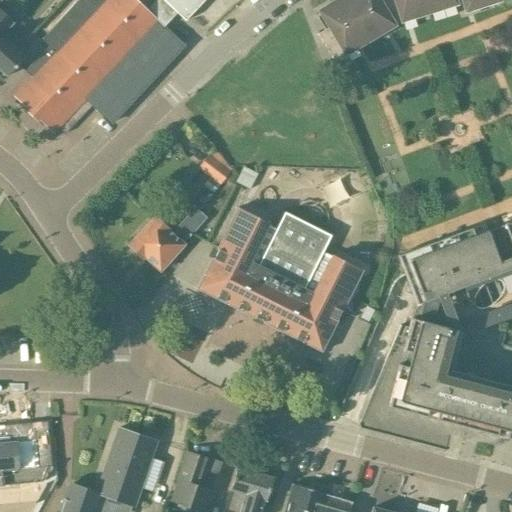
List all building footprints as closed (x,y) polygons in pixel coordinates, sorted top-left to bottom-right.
[(57,128),(64,135),(89,108),(101,119),(108,126),(184,46),(164,27),(147,12),(135,0),(78,0),(41,39),(48,46),(24,71),(30,77),(13,95),(27,109),(26,110),(37,121),(39,120),(53,133),(57,128)] [(157,0),(147,12),(163,26),(164,27),(177,13),(178,14),(185,21),(190,16),(190,15),(204,0),(157,0)] [(336,0),(315,13),(325,30),(318,34),(338,68),(349,62),(345,54),(394,25),(401,21),(461,2),(464,11),(498,1),(497,0),(336,0)] [(0,70),(6,76),(24,57),(30,50),(7,29),(13,23),(0,10),(0,70)] [(208,153),(199,165),(221,182),(230,170),(208,153)] [(159,270),(207,218),(195,207),(170,233),(167,230),(167,229),(154,217),(128,245),(142,258),(144,256),(159,270)] [(212,258),(196,289),(254,319),(255,317),(264,321),(263,323),(321,352),(337,321),(335,320),(339,312),(341,312),(362,271),(331,255),(331,257),(322,252),(330,236),(284,213),(276,229),(267,225),(268,223),(237,208),(216,250),(218,251),(214,259),(212,258)] [(505,228),(496,231),(488,234),(484,223),(471,228),(397,255),(405,275),(410,288),(415,302),(408,326),(400,359),(408,361),(404,376),(396,374),(387,407),(464,427),(479,431),(495,435),(511,439),(511,212),(501,217),(505,228)] [(0,486),(42,483),(51,470),(47,421),(13,424),(0,425),(0,486)] [(119,428),(96,493),(99,494),(133,506),(156,441),(119,428)] [(199,511),(205,511),(213,491),(201,487),(210,460),(186,451),(176,478),(178,479),(170,501),(199,511)] [(265,500),(272,479),(236,468),(229,491),(223,511),(258,511),(262,499),(265,500)] [(70,484),(60,511),(93,511),(99,494),(96,493),(70,484)] [(348,511),(351,501),(292,484),(283,511),(348,511)] [(417,502),(413,511),(434,511),(436,508),(417,502)]
